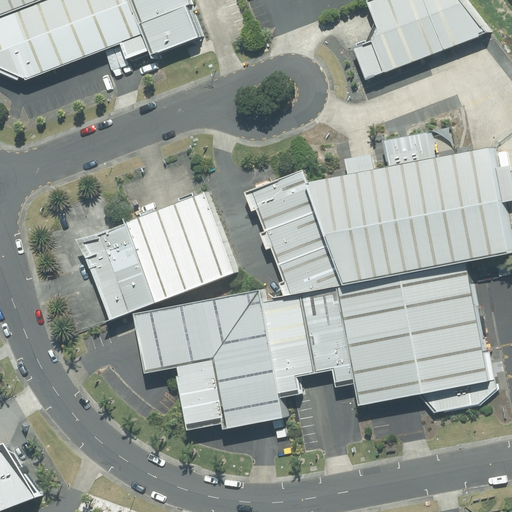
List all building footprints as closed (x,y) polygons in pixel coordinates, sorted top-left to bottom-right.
[(0,0),(0,21),(58,0),(0,0)] [(58,0),(0,21),(0,64),(34,85),(157,39),(142,0),(58,0)] [(164,58),(213,40),(198,0),(142,0),(157,39),(164,58)] [(363,54),(377,91),(500,40),(471,0),(403,0),(383,8),(395,41),(363,54)] [(511,243),(496,147),(311,183),(350,285),(471,262),(511,252),(511,243)] [(307,171),(256,191),(289,282),(284,284),(289,296),(304,293),(341,287),(350,285),(311,183),(307,171)] [(81,238),(113,320),(241,271),(209,189),(81,238)] [(359,382),(363,405),(404,398),(420,395),(438,416),(483,405),(499,390),(478,294),(471,262),(350,285),(341,287),(359,382)] [(338,370),(341,386),(359,382),(341,287),(304,293),(318,373),(338,370)] [(139,315),(151,376),(179,371),(190,427),(226,419),(229,432),(287,421),(282,397),(262,303),(260,290),(139,315)] [(282,397),(304,393),(300,376),(318,373),(304,293),(289,296),(262,303),(282,397)] [(0,511),(41,496),(8,445),(0,448),(0,511)]
